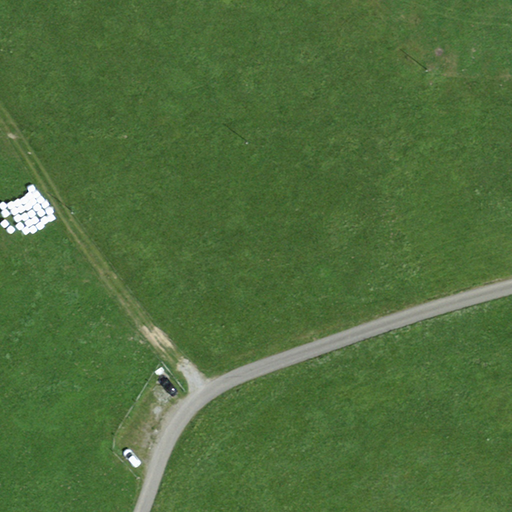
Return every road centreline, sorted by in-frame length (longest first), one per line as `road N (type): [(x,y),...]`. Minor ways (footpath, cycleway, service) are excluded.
road 1 (unclassified): [(143,511),(166,437),(209,391),(511,289)]
road 2 (track): [(209,391),(70,223),(0,116)]
